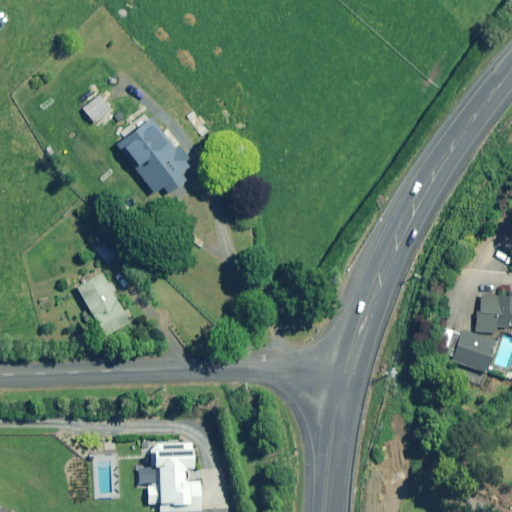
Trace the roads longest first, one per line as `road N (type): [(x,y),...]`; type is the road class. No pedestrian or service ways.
road 1 (secondary): [(343,373),(360,317),(415,209),(511,70)]
road 2 (unclassified): [(343,373),(249,364),(0,373)]
road 3 (secondary): [(324,511),(343,373)]
